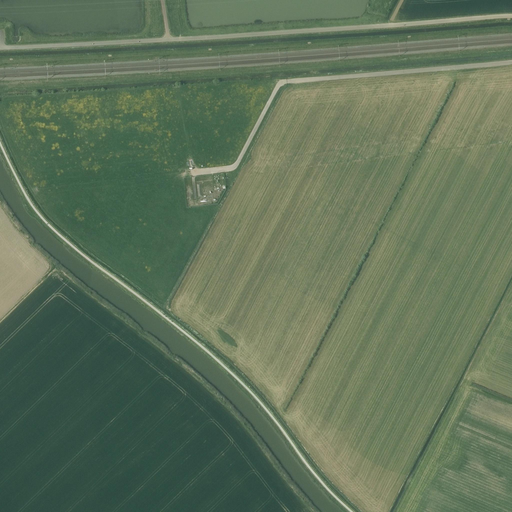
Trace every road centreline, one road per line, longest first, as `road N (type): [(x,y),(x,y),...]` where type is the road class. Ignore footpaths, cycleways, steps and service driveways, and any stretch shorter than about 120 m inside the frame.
road 1 (motorway): [(0,145),(511,101)]
road 2 (motorway): [(511,88),(0,132)]
road 3 (unclassified): [(0,47),(511,16)]
road 4 (track): [(286,81),(142,99),(106,156),(0,170)]
road 5 (unclassified): [(511,63),(286,81)]
